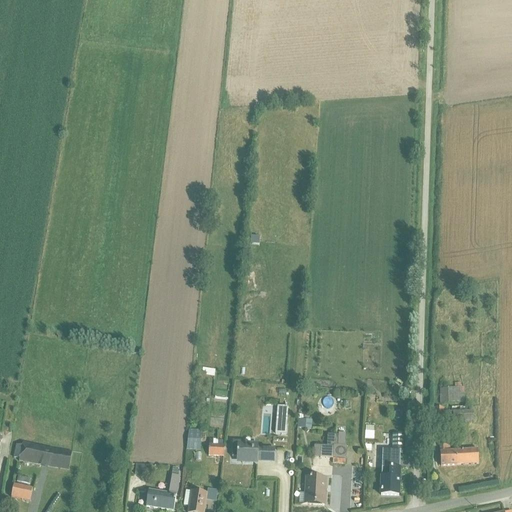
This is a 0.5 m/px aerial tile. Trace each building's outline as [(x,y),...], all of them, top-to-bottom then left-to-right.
[(251,237),(250,245),(259,246),(260,238),(251,237)] [(200,369),(199,375),(215,377),(215,370),(203,368),(203,369),(200,369)] [(461,388),(452,389),(440,390),(440,405),(464,403),(464,388),(461,388)] [(329,399),(320,403),(324,412),(333,409),(329,399)] [(277,407),(275,434),(286,435),(288,408),(277,407)] [(444,409),(434,410),(433,426),(444,426),(444,409)] [(453,413),(447,413),(447,421),(453,421),(453,426),(465,426),(465,423),(473,423),(473,412),(464,412),(453,412),(453,413)] [(298,420),(298,429),(311,430),(311,421),(298,420)] [(365,432),(365,440),(374,440),(374,432),(373,432),(373,427),(366,426),(365,432)] [(189,431),(186,450),(200,451),(201,431),(189,431)] [(314,446),(313,457),(320,457),(320,458),(333,459),(333,458),(346,459),(347,447),(344,447),(345,435),(338,434),(338,436),(327,435),(327,446),(314,446)] [(382,476),(381,476),(381,496),(399,496),(400,452),(402,452),(403,434),(392,434),(392,450),(382,450),(382,476)] [(209,440),(209,456),(224,457),(224,446),(223,446),(223,441),(218,441),(218,440),(209,440)] [(233,441),(232,457),(237,457),(237,463),(257,464),(257,463),(274,464),(275,449),(258,448),(258,444),(243,443),(243,442),(233,441)] [(22,446),(19,459),(19,462),(38,466),(50,468),(68,470),(72,452),(23,443),(22,446)] [(19,459),(22,446),(16,445),(13,458),(19,459)] [(450,445),(440,445),(441,466),(479,464),(478,449),(450,451),(450,445)] [(136,465),(135,475),(147,476),(148,466),(136,465)] [(149,491),(146,507),(174,511),(176,495),(177,495),(180,477),(172,475),(169,494),(149,491)] [(18,477),(17,482),(30,485),(31,480),(18,477)] [(304,493),(304,504),(300,504),(300,505),(324,506),(326,479),(305,477),(304,493)] [(14,485),(11,498),(30,502),(33,489),(14,485)] [(186,491),(184,506),(189,507),(188,511),(204,511),(206,500),(216,502),(218,491),(208,489),(207,494),(191,491),(191,492),(186,491)]
